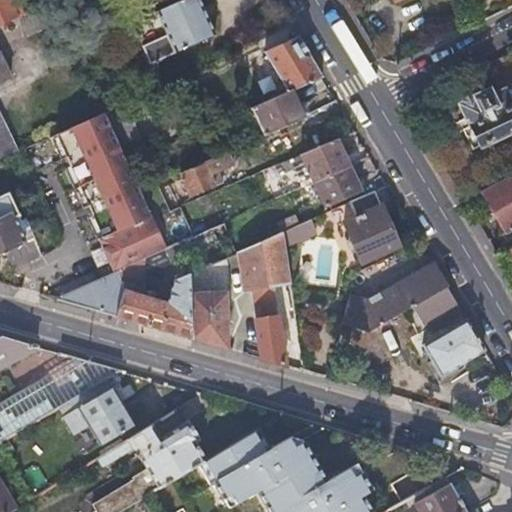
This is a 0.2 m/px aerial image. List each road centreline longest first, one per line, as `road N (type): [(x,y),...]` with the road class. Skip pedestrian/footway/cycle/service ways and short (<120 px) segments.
road 1 (secondary): [(511,456),(0,310)]
road 2 (tertiary): [(511,341),(373,104)]
road 3 (residential): [(511,34),(373,104)]
road 4 (tertiary): [(373,104),(311,0)]
